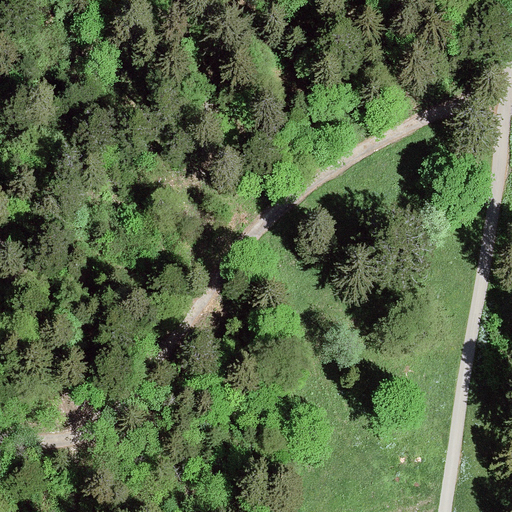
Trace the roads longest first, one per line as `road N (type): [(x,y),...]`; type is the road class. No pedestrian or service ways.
road 1 (track): [(511,84),(337,167),(282,207),(121,409),(92,433),(55,444),(0,439)]
road 2 (unclassified): [(511,106),(447,511)]
